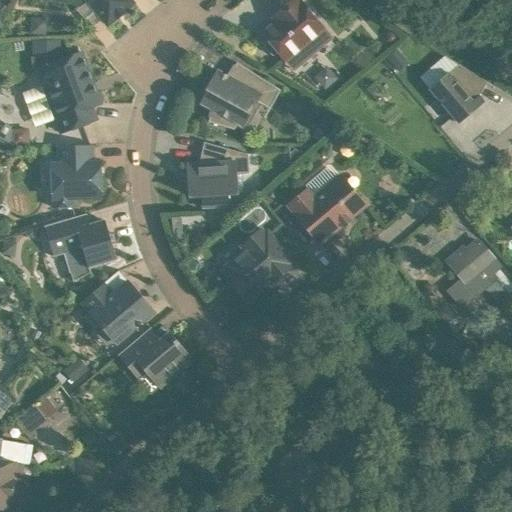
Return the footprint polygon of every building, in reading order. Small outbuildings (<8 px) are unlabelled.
[(107,27),(117,19),(118,20),(126,14),(125,12),(134,4),(130,0),(82,0),(86,4),(89,5),(107,27)] [(299,3),(297,0),(293,0),(280,12),(284,16),(262,35),(268,42),(265,48),(272,56),(279,55),(286,64),(287,63),(286,61),(323,30),(324,31),(325,31),(301,2),(299,3)] [(61,133),(96,120),(92,108),(100,105),(81,54),(44,67),(44,69),(42,72),(41,75),(41,79),(61,133)] [(225,82),(215,77),(207,91),(211,93),(204,106),(212,110),(208,123),(230,128),(244,108),(248,111),(254,102),(268,110),(279,92),(237,63),(225,82)] [(479,97),(487,84),(487,83),(459,66),(429,90),(458,124),(484,102),(479,97)] [(199,164),(188,165),(190,197),(201,197),(202,209),(228,207),(227,195),(237,194),(236,175),(249,174),(248,156),(248,155),(204,143),(199,164)] [(92,146),(58,147),(58,164),(52,165),(54,209),(73,208),(73,199),(101,198),(100,163),(93,163),(92,146)] [(308,189),(287,207),(319,245),(342,226),(345,229),(351,223),(349,220),(365,206),(340,177),(315,198),(308,189)] [(73,283),(91,274),(89,268),(117,260),(105,221),(90,226),(86,214),(44,227),(53,258),(65,254),(73,283)] [(267,232),(264,235),(261,230),(241,247),(245,251),(221,271),(247,301),(270,282),(272,283),(292,267),(290,265),(293,263),(267,232)] [(501,268),(494,261),(478,242),(463,255),(460,252),(448,263),(461,278),(445,292),(461,311),(498,279),(494,274),(501,268)] [(127,282),(112,295),(103,285),(82,303),(116,344),(153,313),(127,282)] [(441,316),(446,322),(454,333),(467,324),(459,313),(454,306),(441,316)] [(169,334),(160,341),(150,329),(119,355),(130,369),(138,362),(159,388),(193,360),(176,340),(175,341),(169,334)] [(0,417),(14,401),(0,389),(0,417)] [(37,405),(16,422),(30,440),(51,424),(37,405)] [(3,440),(0,458),(0,510),(7,511),(9,511),(15,480),(21,481),(24,465),(29,465),(32,445),(3,440)]
